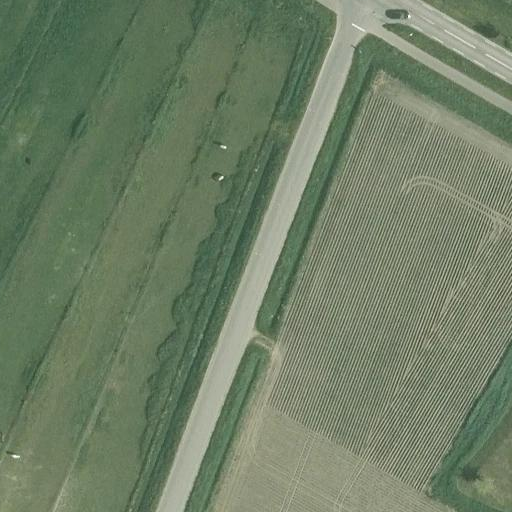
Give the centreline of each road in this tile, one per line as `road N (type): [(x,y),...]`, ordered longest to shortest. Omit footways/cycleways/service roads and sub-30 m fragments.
road 1 (unclassified): [(172,511),(361,0)]
road 2 (tertiary): [(511,69),(391,0)]
